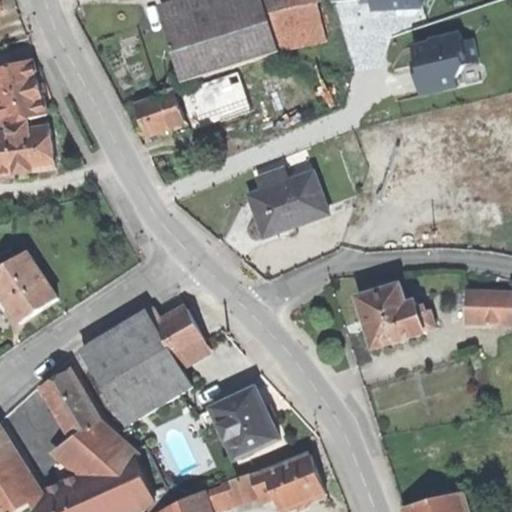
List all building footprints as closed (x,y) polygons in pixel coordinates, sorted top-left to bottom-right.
[(239,0),(165,23),(183,82),(279,52),(278,48),(263,0),(239,0)] [(267,0),(270,10),(316,0),(267,0)] [(327,38),(318,0),(316,0),(270,10),(278,48),(327,38)] [(443,86),(457,83),(465,70),(465,69),(479,66),(474,44),(464,46),(461,37),(431,44),(432,47),(422,49),(416,57),(418,66),(414,67),(422,99),(444,94),(443,86)] [(30,120),(48,116),(43,97),(39,85),(33,62),(0,70),(0,101),(7,126),(9,126),(30,120)] [(248,69),(192,88),(205,124),(260,105),(248,69)] [(45,83),(39,85),(43,97),(48,95),(47,89),(45,83)] [(176,92),(139,105),(145,121),(150,135),(187,122),(186,119),(176,92)] [(511,124),(508,115),(496,120),(511,155),(511,124)] [(438,166),(472,151),(464,134),(457,117),(423,132),(437,164),(438,166)] [(9,126),(10,132),(31,130),(30,120),(9,126)] [(472,151),(482,175),(511,161),(511,155),(496,120),(464,134),(472,151)] [(0,174),(16,173),(35,170),(57,167),(54,146),(51,127),(31,130),(10,132),(0,133),(0,174)] [(391,136),(395,145),(410,138),(406,129),(391,136)] [(414,174),(437,164),(423,132),(410,138),(395,145),(373,154),(387,186),(414,174)] [(511,183),(511,161),(482,175),(490,193),(511,183)] [(259,176),(264,191),(288,182),(283,168),(259,176)] [(36,175),(35,170),(16,173),(16,178),(36,175)] [(264,191),(252,195),(260,218),(266,236),(288,228),(296,225),(330,213),(316,172),(288,182),(264,191)] [(494,199),(475,205),(484,230),(503,223),(494,199)] [(12,201),(0,204),(0,218),(15,214),(12,201)] [(298,231),(296,225),(288,228),(290,234),(298,231)] [(0,254),(0,267),(2,271),(19,259),(11,247),(0,254)] [(2,271),(0,272),(0,289),(22,323),(41,310),(60,298),(29,253),(19,259),(2,271)] [(402,285),(359,298),(366,318),(354,321),(355,325),(357,330),(369,326),(376,348),(427,332),(427,330),(423,317),(428,315),(427,313),(425,305),(419,307),(417,301),(408,304),(402,285)] [(511,292),(468,292),(468,321),(511,322),(511,292)] [(84,348),(92,362),(165,320),(157,306),(84,348)] [(92,362),(111,395),(178,357),(207,340),(188,307),(165,320),(92,362)] [(433,311),(427,313),(428,315),(423,317),(427,330),(438,327),(433,311)] [(111,395),(127,424),(194,386),(178,357),(111,395)] [(58,380),(45,387),(74,438),(81,435),(103,422),(74,371),(58,380)] [(214,408),(237,458),(281,438),(268,411),(258,388),(214,408)] [(139,453),(103,422),(81,435),(82,436),(115,466),(135,456),(139,453)] [(58,451),(87,478),(115,466),(82,436),(58,451)] [(0,445),(0,465),(9,460),(0,445)] [(275,491),(284,511),(328,494),(320,474),(312,454),(255,477),(262,497),(275,491)] [(135,511),(156,502),(135,456),(115,466),(87,478),(85,479),(81,476),(48,491),(50,496),(36,503),(34,504),(37,511),(135,511)] [(0,465),(0,511),(20,511),(34,504),(36,503),(9,460),(0,465)] [(244,504),(260,498),(252,474),(223,484),(224,487),(203,494),(208,510),(231,503),(244,504)] [(208,511),(208,510),(203,494),(202,492),(162,511),(208,511)] [(450,511),(447,498),(405,510),(405,511),(450,511)]
